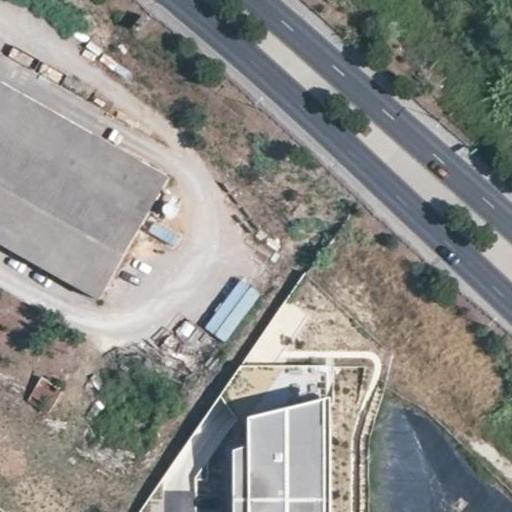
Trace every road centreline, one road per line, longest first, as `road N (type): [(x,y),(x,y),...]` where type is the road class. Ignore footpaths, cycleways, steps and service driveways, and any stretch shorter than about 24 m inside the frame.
road 1 (primary): [(184,0),(511,302)]
road 2 (primary): [(511,219),(258,0)]
